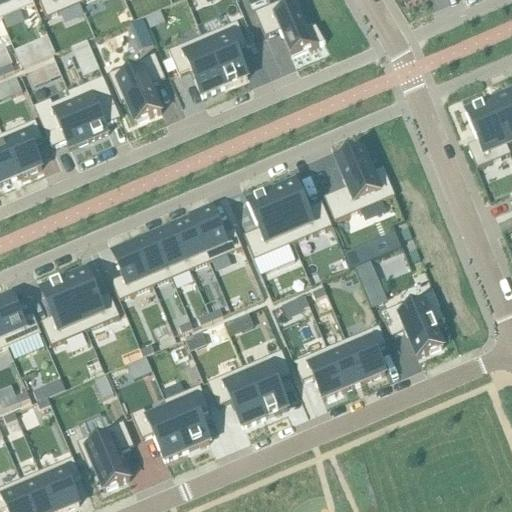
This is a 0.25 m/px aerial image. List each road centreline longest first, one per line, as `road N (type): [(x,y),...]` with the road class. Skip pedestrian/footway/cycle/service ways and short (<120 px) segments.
road 1 (residential): [(418,102),(0,280)]
road 2 (residential): [(0,213),(395,47)]
road 3 (residential): [(511,354),(138,511)]
road 4 (residential): [(418,102),(511,320)]
road 5 (residential): [(395,47),(506,0)]
